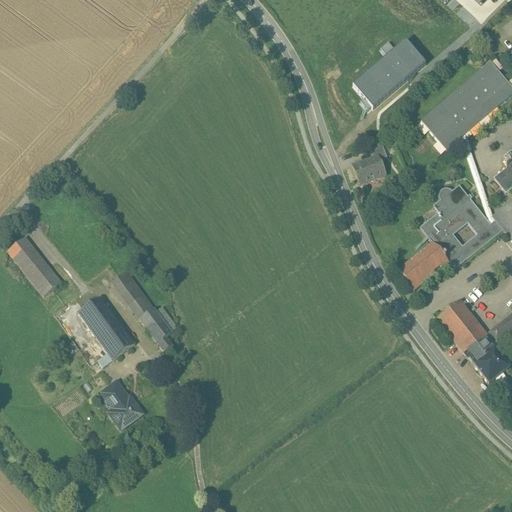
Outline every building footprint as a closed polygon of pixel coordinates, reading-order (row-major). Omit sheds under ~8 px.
[(370,110),(428,67),(406,38),(349,82),(370,110)] [(511,89),(490,64),(421,124),(446,153),(460,141),(465,137),(511,96),(511,89)] [(488,223),(492,219),(479,180),(465,137),(460,141),(474,183),(488,223)] [(379,140),(368,144),(374,159),(378,158),(379,161),(387,158),(379,140)] [(511,190),(511,155),(511,154),(503,160),(508,166),(505,169),(506,170),(493,180),(506,196),(511,190)] [(374,159),(353,167),(360,187),(385,177),(379,161),(378,158),(374,159)] [(470,202),(472,200),(469,197),(467,199),(459,188),(451,194),(449,193),(447,192),(444,193),(442,194),(441,195),(440,198),(440,200),(441,202),(433,208),(439,215),(420,230),(432,245),(449,265),(455,261),(460,267),(503,233),(495,223),(490,227),(487,223),(470,202)] [(511,203),(492,219),(495,223),(503,233),(511,244),(511,203)] [(109,264),(70,217),(48,235),(86,283),(109,264)] [(34,252),(24,240),(7,254),(17,265),(34,252)] [(432,245),(397,273),(413,293),(449,265),(432,245)] [(55,278),(34,252),(17,265),(20,270),(25,276),(37,291),(55,278)] [(454,272),(460,267),(455,261),(449,265),(454,272)] [(120,278),(112,284),(118,292),(132,282),(127,275),(127,274),(126,274),(120,278)] [(55,278),(37,291),(44,299),(61,285),(55,278)] [(132,282),(118,292),(129,307),(143,297),(132,282)] [(129,307),(128,307),(139,322),(154,312),(143,297),(129,307)] [(135,347),(100,300),(78,316),(112,364),(135,347)] [(487,339),(459,303),(436,322),(465,357),(487,339)] [(156,314),(172,336),(176,333),(175,327),(162,310),(156,314)] [(156,314),(154,312),(139,322),(163,355),(172,348),(166,340),(172,336),(156,314)] [(511,316),(493,331),(500,341),(511,331),(511,316)] [(500,341),(493,331),(487,335),(489,337),(487,339),(496,350),(494,351),(496,353),(500,350),(495,344),(500,341)] [(465,357),(464,357),(473,367),(494,351),(496,350),(487,339),(465,357)] [(79,352),(72,343),(65,349),(72,357),(79,352)] [(494,351),(473,367),(489,387),(509,371),(496,353),(494,351)] [(131,406),(116,386),(102,396),(114,413),(109,416),(120,432),(141,417),(133,405),(131,406)]
